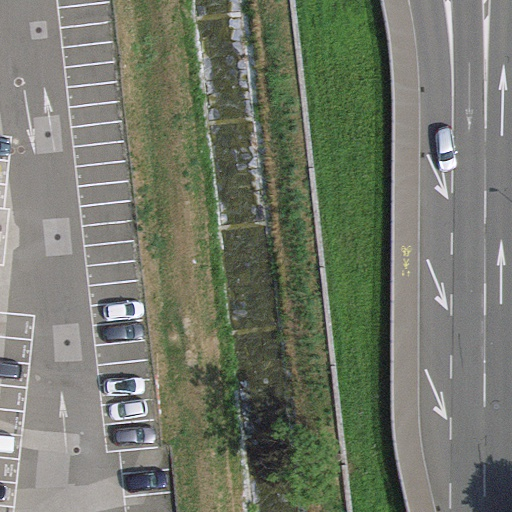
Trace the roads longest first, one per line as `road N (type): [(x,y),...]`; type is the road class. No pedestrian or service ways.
road 1 (tertiary): [(451,211),(454,457),(464,511)]
road 2 (tertiary): [(500,511),(508,474),(511,242)]
road 3 (tertiary): [(423,0),(451,211)]
road 4 (tertiary): [(452,0),(451,211)]
